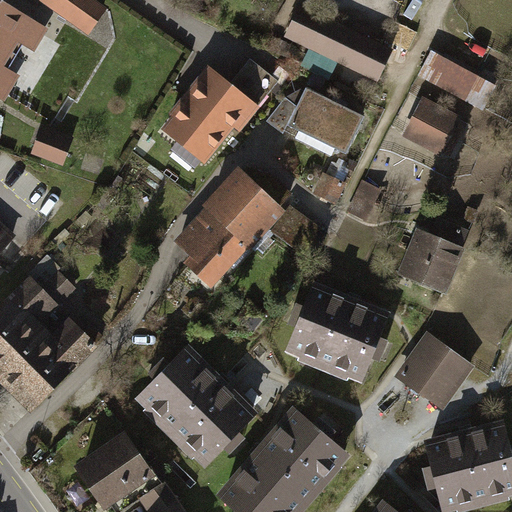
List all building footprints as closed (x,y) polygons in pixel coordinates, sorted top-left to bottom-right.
[(52,29),(1,0),(0,0),(0,98),(8,103),(52,29)] [(95,0),(40,0),(89,35),(108,9),(95,0)] [(397,47),(302,6),(288,39),(383,79),(397,47)] [(443,56),(428,83),(465,104),(481,77),(443,56)] [(211,71),(166,127),(204,157),(249,101),(211,71)] [(371,116),(309,85),(289,124),(352,155),(371,116)] [(428,94),(403,140),(449,165),(474,119),(428,94)] [(77,138),(46,128),(36,157),(67,167),(77,138)] [(248,176),(243,172),(209,210),(210,210),(180,244),(196,258),(191,263),(211,281),(216,275),(219,274),(247,244),(246,243),(280,207),(279,205),(289,194),(269,175),(254,170),(248,176)] [(343,183),(326,175),(317,193),(334,201),(343,183)] [(379,189),(364,182),(350,210),(365,218),(379,189)] [(321,227),(292,206),(274,230),(304,251),(321,227)] [(436,234),(418,228),(401,278),(453,295),(468,249),(462,247),(468,227),(441,218),(436,234)] [(0,262),(20,241),(0,223),(0,262)] [(44,267),(0,312),(0,372),(36,407),(105,335),(85,317),(76,327),(70,321),(54,338),(39,324),(70,292),(44,267)] [(388,315),(315,285),(290,346),(363,376),(388,315)] [(471,366),(428,335),(400,374),(443,405),(471,366)] [(253,412),(189,348),(140,396),(204,460),(253,412)] [(297,511),(347,454),(297,412),(224,497),(241,511),(297,511)] [(511,488),(511,453),(504,425),(429,445),(446,506),(511,488)] [(133,433),(78,467),(106,511),(161,477),(133,433)] [(187,511),(169,485),(143,501),(150,511),(187,511)]
